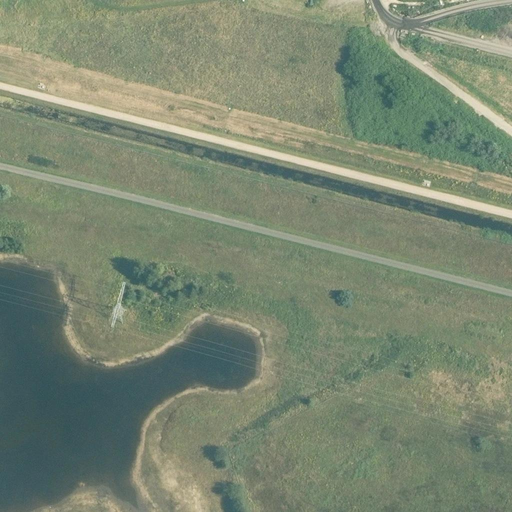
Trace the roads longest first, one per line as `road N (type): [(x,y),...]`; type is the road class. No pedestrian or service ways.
road 1 (track): [(0,86),(511,216)]
road 2 (unclassified): [(0,166),(511,293)]
